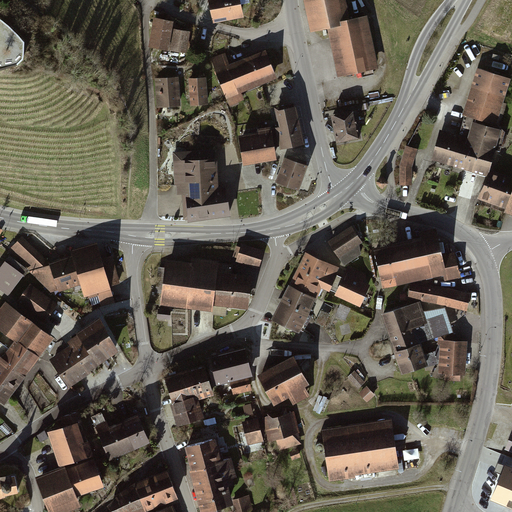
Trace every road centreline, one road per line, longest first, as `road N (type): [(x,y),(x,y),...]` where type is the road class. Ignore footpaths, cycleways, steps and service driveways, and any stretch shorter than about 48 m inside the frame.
road 1 (tertiary): [(482,253),(494,290),(492,364),(454,511)]
road 2 (residential): [(154,235),(146,0)]
road 3 (track): [(461,489),(287,511)]
road 4 (residential): [(297,28),(338,194)]
road 5 (residential): [(6,447),(145,369)]
road 6 (residential): [(241,327),(264,343),(361,349),(378,325)]
road 7 (track): [(148,0),(220,28),(297,28)]
road 8 (tertiary): [(352,183),(388,208),(459,228),(482,253)]
road 9 (residential): [(188,511),(145,369)]
road 10 (residential): [(145,369),(134,234)]
road 11 (secondary): [(134,234),(0,217)]
road 12 (secondary): [(274,229),(154,235)]
